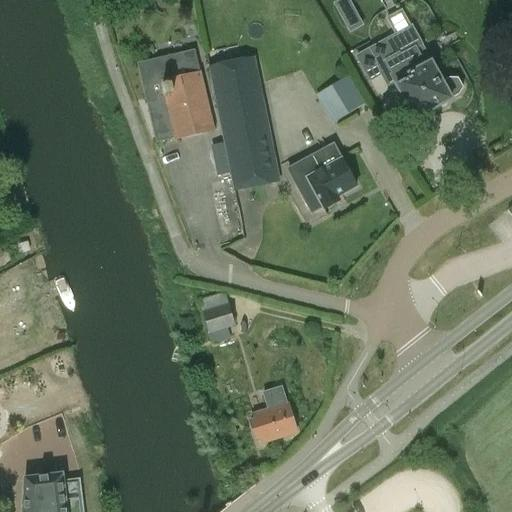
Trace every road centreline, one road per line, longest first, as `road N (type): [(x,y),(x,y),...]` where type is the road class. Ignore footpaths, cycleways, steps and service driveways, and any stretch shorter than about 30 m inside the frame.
road 1 (unknown): [(422,241),(384,156),(361,138),(326,136),(307,125),(297,105)]
road 2 (residential): [(387,314),(392,278),(412,251),(511,176)]
road 3 (secondary): [(322,459),(378,432),(435,382)]
road 4 (secondary): [(420,365),(363,411),(322,459)]
